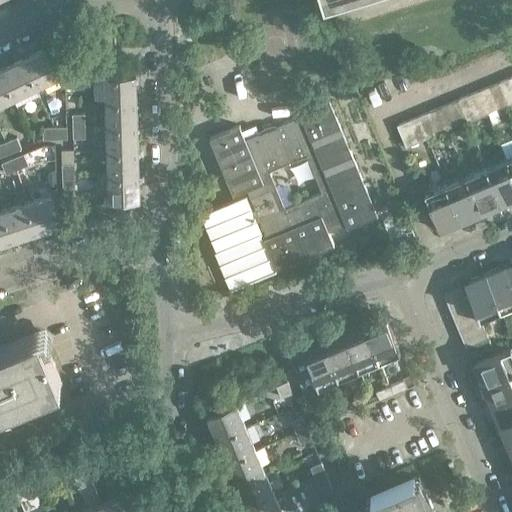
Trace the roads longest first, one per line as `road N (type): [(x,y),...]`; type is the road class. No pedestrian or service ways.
road 1 (residential): [(495,511),(399,280)]
road 2 (residential): [(171,330),(399,280)]
road 3 (residential): [(167,230),(165,0)]
road 4 (residential): [(174,511),(171,330)]
road 5 (residential): [(167,230),(0,282)]
road 6 (residential): [(399,280),(511,232)]
